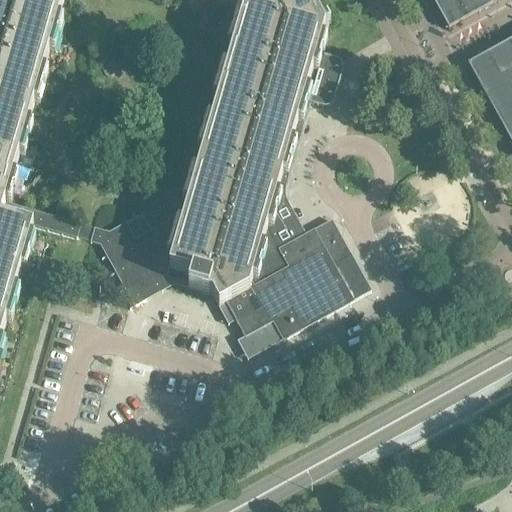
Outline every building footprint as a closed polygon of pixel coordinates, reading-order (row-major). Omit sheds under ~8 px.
[(226,305),(245,340),(264,330),(271,343),(274,348),(371,294),(332,223),(306,237),(288,205),(286,201),(286,198),(286,195),(286,192),(286,189),(310,106),(324,109),(326,109),(327,109),(329,109),(331,107),(332,106),(333,104),(343,72),(343,69),(343,68),(342,65),(340,63),(338,62),(337,61),(317,55),(321,42),(322,42),(325,29),(308,0),(0,0),(0,344),(33,229),(77,242),(77,240),(83,242),(91,244),(90,246),(105,250),(137,308),(146,303),(146,302),(151,285),(164,289),(169,270),(192,277),(188,291),(212,297),(219,309),(226,305)] [(430,0),(448,31),(505,0),(430,0)] [(511,146),(511,41),(468,66),(511,146)] [(174,450),(194,456),(197,443),(183,439),(167,434),(163,447),(174,450)] [(233,467),(220,443),(198,455),(211,479),(233,467)]
